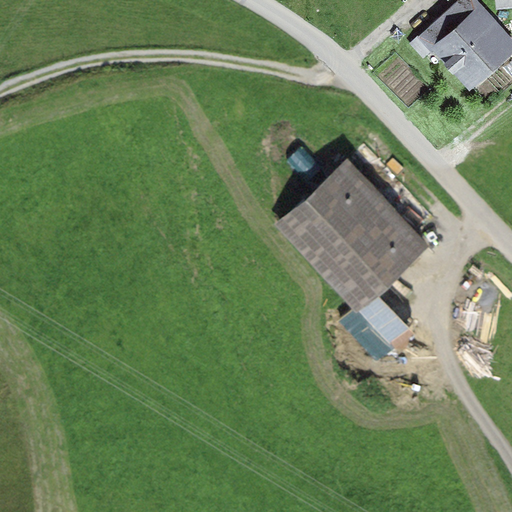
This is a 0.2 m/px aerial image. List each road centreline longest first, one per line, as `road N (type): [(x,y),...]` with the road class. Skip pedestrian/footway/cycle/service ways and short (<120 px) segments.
road 1 (track): [(359,83),(219,61),(111,62),(0,98)]
road 2 (unclassified): [(238,0),(359,83),(484,208)]
road 3 (unclassified): [(484,208),(438,285),(436,304),(450,366),(511,458)]
